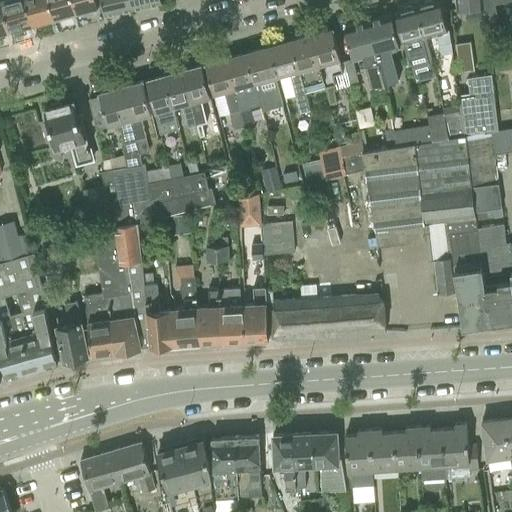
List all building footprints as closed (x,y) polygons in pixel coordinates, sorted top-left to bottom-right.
[(0,0),(0,33),(11,30),(2,0),(0,0)] [(2,0),(11,30),(33,24),(26,0),(2,0)] [(49,0),(26,0),(33,24),(55,18),(49,0)] [(73,0),(49,0),(55,18),(77,13),(73,0)] [(97,0),(73,0),(77,13),(99,6),(97,0)] [(102,0),(106,15),(134,8),(131,0),(102,0)] [(131,0),(134,8),(162,2),(161,0),(131,0)] [(423,5),(418,6),(426,37),(437,34),(441,55),(452,52),(449,37),(445,20),(440,0),(433,2),(431,1),(424,3),(423,5)] [(484,3),(483,0),(456,0),(457,10),(484,8),(484,3)] [(483,0),(484,3),(484,8),(486,19),(497,16),(495,8),(495,6),(494,4),(510,0),(483,0)] [(403,10),(395,12),(400,32),(403,41),(409,64),(427,59),(422,38),(426,37),(418,6),(413,7),(411,6),(404,8),(403,10)] [(392,13),(368,20),(385,83),(399,79),(391,49),(401,47),(392,13)] [(385,83),(368,20),(345,26),(354,60),(362,57),(370,87),(385,83)] [(333,29),(312,35),(326,86),(330,104),(336,103),(333,90),(336,90),(337,90),(337,89),(336,84),(333,74),(344,71),(341,60),(338,48),(333,29)] [(312,35),(291,41),(305,92),(326,86),(312,35)] [(291,41),(271,46),(279,77),(290,74),(295,95),(300,112),(310,110),(305,92),(291,41)] [(271,46),(246,53),(257,94),(258,94),(262,111),(283,106),(275,78),(279,77),(271,46)] [(246,53),(225,58),(244,126),(254,123),(250,106),(260,103),(257,94),(246,53)] [(244,126),(225,58),(205,64),(219,116),(229,113),(233,129),(244,126)] [(352,59),(344,61),(350,85),(358,83),(352,59)] [(202,65),(182,70),(197,124),(201,137),(205,136),(202,123),(206,122),(200,100),(201,100),(211,98),(207,84),(202,65)] [(182,70),(164,75),(179,129),(188,127),(197,124),(182,70)] [(468,93),(459,94),(461,109),(465,135),(491,131),(497,130),(490,74),(466,77),(468,93)] [(161,134),(179,129),(164,75),(146,80),(161,134)] [(143,81),(121,87),(135,139),(146,137),(141,117),(152,114),(143,81)] [(100,96),(88,99),(93,115),(96,128),(119,122),(125,142),(126,148),(125,148),(123,149),(127,166),(142,164),(135,139),(121,87),(99,93),(100,96)] [(46,115),(43,116),(48,135),(52,149),(71,144),(76,165),(78,165),(94,160),(95,160),(90,139),(86,125),(81,106),(78,107),(76,99),(62,103),(60,101),(53,103),(51,106),(44,108),(46,115)] [(461,109),(443,112),(448,138),(465,135),(461,109)] [(330,110),(321,112),(324,121),(324,122),(332,120),(332,119),(332,118),(330,110)] [(443,112),(427,114),(431,141),(448,138),(443,112)] [(508,118),(497,120),(498,129),(509,127),(508,118)] [(511,127),(502,129),(506,153),(511,151),(511,127)] [(495,155),(506,153),(502,129),(497,130),(491,131),(495,155)] [(362,151),(374,225),(423,220),(428,260),(434,259),(439,293),(458,290),(454,270),(452,256),(448,233),(478,230),(478,228),(477,219),(475,210),(471,186),(498,183),(495,155),(491,131),(465,135),(448,138),(431,141),(362,151)] [(359,144),(339,148),(345,174),(364,169),(359,144)] [(345,174),(339,148),(319,152),(321,159),(324,173),(325,178),(345,174)] [(188,160),(190,168),(198,166),(196,158),(188,160)] [(321,159),(310,162),(313,175),(324,173),(321,159)] [(98,229),(94,229),(104,292),(104,297),(108,296),(116,351),(141,348),(149,346),(147,309),(146,309),(144,279),(140,223),(140,220),(215,203),(211,188),(208,189),(204,171),(184,175),(171,178),(147,182),(145,171),(144,164),(142,164),(127,166),(102,170),(105,186),(111,227),(98,229)] [(181,164),(168,166),(171,177),(171,178),(184,175),(184,174),(183,172),(181,164)] [(168,166),(145,171),(147,182),(171,178),(171,177),(168,166)] [(275,167),(261,170),(266,191),(280,188),(275,167)] [(498,183),(471,186),(475,210),(501,207),(498,183)] [(85,190),(84,190),(92,230),(94,229),(98,229),(111,227),(105,186),(85,190)] [(240,225),(260,225),(258,193),(239,197),(240,225)] [(501,207),(475,210),(477,219),(502,216),(501,207)] [(188,215),(167,217),(169,235),(189,233),(188,215)] [(14,221),(0,224),(0,262),(34,252),(35,251),(30,232),(18,236),(14,221)] [(490,226),(478,228),(478,230),(483,264),(482,264),(486,286),(486,291),(491,322),(511,318),(511,245),(511,242),(506,243),(503,224),(490,226)] [(454,270),(458,290),(463,326),(491,322),(486,286),(482,264),(483,264),(478,230),(448,233),(452,256),(454,270)] [(263,260),(262,256),(261,244),(252,245),(253,261),(263,260)] [(229,245),(216,246),(217,261),(230,260),(229,245)] [(217,261),(216,246),(206,246),(207,262),(217,261)] [(5,261),(1,262),(10,293),(16,292),(16,291),(41,283),(35,251),(34,252),(5,261)] [(0,296),(4,295),(5,295),(10,293),(1,262),(0,262),(0,296)] [(185,306),(171,307),(174,344),(201,342),(197,305),(194,276),(181,277),(181,284),(179,286),(180,291),(182,293),(182,299),(184,298),(185,306)] [(153,278),(144,279),(146,309),(147,309),(149,346),(174,344),(171,307),(169,307),(169,309),(160,309),(158,287),(154,287),(153,278)] [(41,283),(16,291),(16,292),(23,312),(45,306),(41,283)] [(315,285),(300,286),(301,297),(316,296),(315,285)] [(242,339),(246,339),(270,337),(267,286),(254,287),(255,301),(244,302),(245,323),(243,323),(243,325),(241,325),(242,339)] [(221,341),(242,339),(241,325),(243,325),(243,323),(245,323),(244,302),(243,302),(242,287),(218,289),(221,341)] [(210,305),(197,305),(201,342),(221,341),(218,289),(209,289),(210,305)] [(104,297),(104,292),(84,294),(93,355),(116,351),(108,296),(104,297)] [(301,297),(272,299),(272,302),(273,318),(274,338),(386,331),(385,311),(384,299),(382,299),(377,292),(321,296),(316,296),(301,297)] [(4,295),(0,296),(0,318),(11,315),(5,295),(4,295)] [(67,315),(56,317),(57,323),(60,340),(64,360),(89,355),(85,335),(81,319),(82,318),(78,301),(65,303),(67,315)] [(11,315),(0,318),(0,350),(8,375),(35,368),(57,362),(45,306),(23,312),(11,315)] [(0,377),(1,377),(8,375),(0,350),(0,377)] [(505,419),(504,419),(497,420),(497,419),(482,421),(487,459),(510,456),(505,419)] [(455,427),(443,428),(445,464),(469,462),(470,470),(479,469),(477,444),(468,445),(467,423),(454,423),(455,427)] [(431,425),(419,426),(421,465),(422,479),(422,480),(446,479),(446,478),(445,464),(443,428),(431,429),(431,425)] [(397,467),(421,465),(419,426),(406,427),(407,430),(394,431),(397,467)] [(372,469),(397,467),(394,431),(382,432),(382,428),(370,429),(372,469)] [(374,485),(372,469),(370,429),(357,430),(358,434),(346,435),(348,470),(351,486),(374,485)] [(337,431),(316,432),(317,466),(320,466),(321,490),(345,489),(343,473),(340,457),(339,457),(338,451),(337,431)] [(316,432),(294,433),(297,487),(300,487),(305,486),(304,467),(305,466),(317,466),(316,432)] [(285,488),(297,487),(294,433),(273,434),(275,468),(284,468),(285,488)] [(259,435),(235,436),(238,496),(239,496),(239,497),(262,496),(259,435)] [(214,469),(211,469),(211,470),(215,497),(217,511),(211,511),(210,511),(238,511),(238,496),(238,494),(235,436),(212,437),(213,457),(214,469)] [(203,440),(157,452),(161,469),(162,471),(165,482),(173,511),(210,511),(211,511),(217,511),(215,497),(211,470),(211,469),(210,463),(205,445),(203,440)] [(141,441),(111,450),(121,482),(138,476),(142,492),(155,489),(141,441)] [(121,482),(111,450),(82,459),(97,511),(110,507),(104,486),(121,482)] [(13,511),(4,488),(0,489),(0,511),(13,511)]
